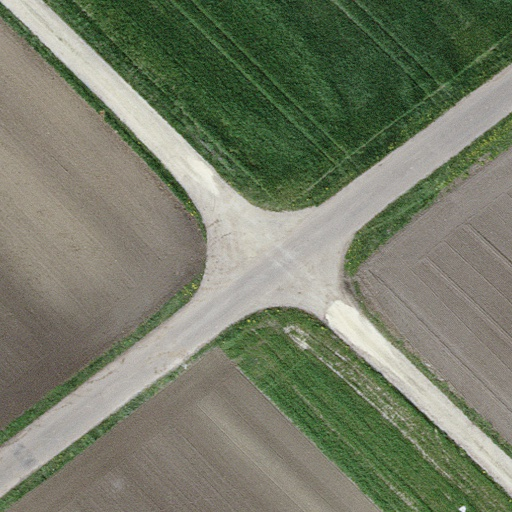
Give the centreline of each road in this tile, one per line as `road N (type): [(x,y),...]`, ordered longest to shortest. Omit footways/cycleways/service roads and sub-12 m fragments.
road 1 (track): [(0,492),(511,105)]
road 2 (track): [(0,15),(271,288)]
